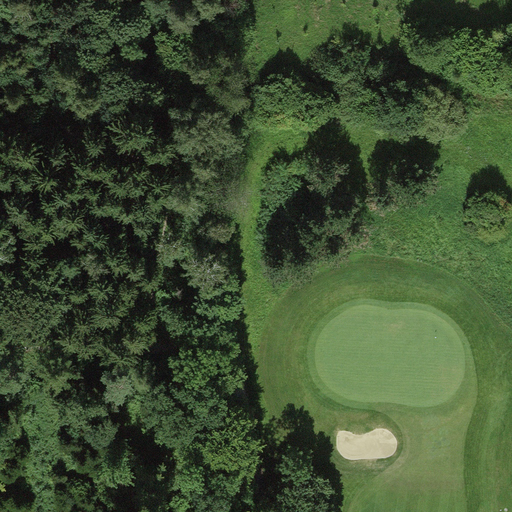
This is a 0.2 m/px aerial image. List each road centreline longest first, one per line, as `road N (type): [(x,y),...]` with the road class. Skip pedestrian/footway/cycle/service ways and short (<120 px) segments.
road 1 (track): [(227,0),(217,232),(271,511)]
road 2 (track): [(237,360),(0,352)]
